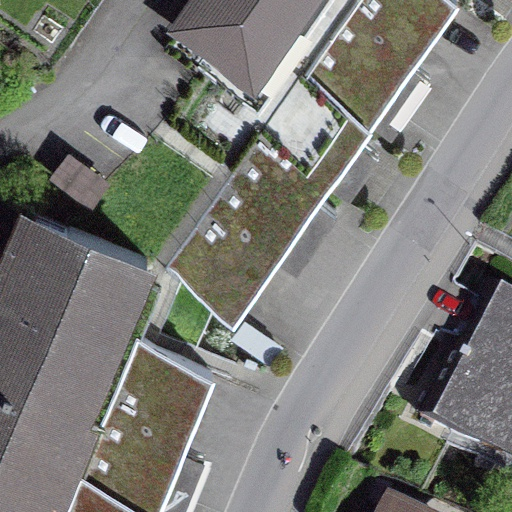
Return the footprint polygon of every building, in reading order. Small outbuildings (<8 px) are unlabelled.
[(195,0),(178,24),(253,76),(305,0),(195,0)] [(450,0),(353,0),(302,74),(367,119),(450,0)] [(367,119),(302,74),(167,267),(233,313),(367,119)] [(144,253),(0,192),(0,497),(35,511),(144,253)] [(511,299),(488,287),(420,415),(511,462),(511,299)] [(211,368),(137,339),(80,480),(154,510),(211,368)] [(152,511),(154,510),(80,480),(67,511),(152,511)]
